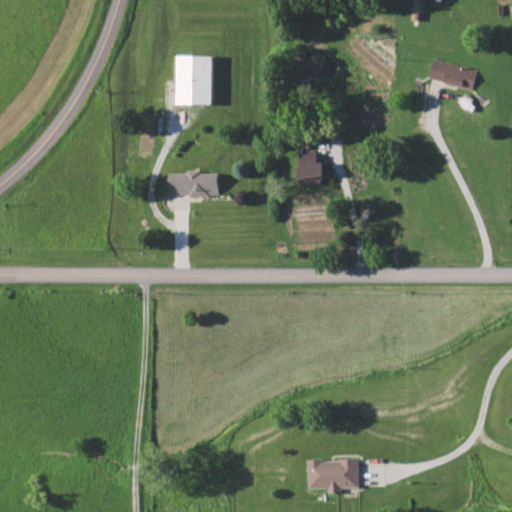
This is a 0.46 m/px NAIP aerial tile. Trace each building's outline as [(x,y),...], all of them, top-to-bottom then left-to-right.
[(214,56),(179,55),(178,103),(214,103),(214,56)] [(474,89),(479,69),(435,57),(429,77),(474,89)] [(323,183),(321,175),(333,174),(332,162),(320,163),(318,149),(299,152),(304,186),(323,183)] [(220,172),(170,172),(170,195),(220,194),(220,172)] [(358,459),(308,459),(308,488),(327,487),(327,490),(340,490),(340,487),(358,487),(358,459)]
